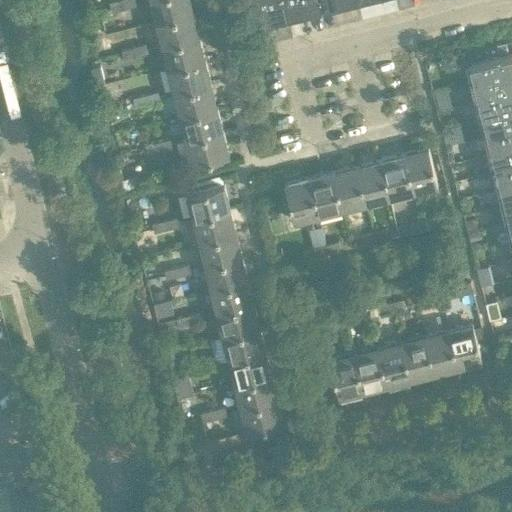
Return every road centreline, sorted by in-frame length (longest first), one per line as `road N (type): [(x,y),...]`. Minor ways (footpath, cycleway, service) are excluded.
road 1 (residential): [(236,475),(511,405)]
road 2 (unclassified): [(108,511),(42,246)]
road 3 (residential): [(294,55),(508,0)]
road 4 (unclassified): [(42,246),(0,78)]
